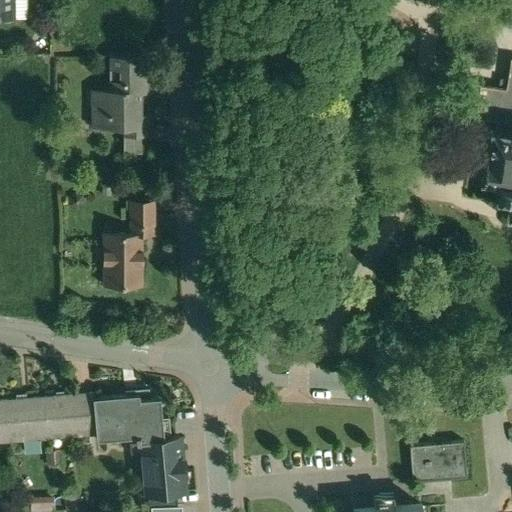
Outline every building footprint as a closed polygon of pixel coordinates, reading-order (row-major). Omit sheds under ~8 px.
[(0,0),(0,18),(12,19),(11,0),(0,0)] [(148,56),(109,56),(109,91),(92,91),(92,129),(124,129),(124,123),(137,122),(137,117),(142,117),(141,95),(147,94),(149,93),(151,92),(153,89),(153,87),(152,84),(150,82),(148,81),(148,56)] [(511,57),(510,57),(506,88),(501,88),(501,87),(479,84),(478,95),(475,116),(496,119),(495,128),(511,131),(511,125),(511,57)] [(142,117),(137,117),(137,122),(124,123),(124,129),(124,136),(149,136),(148,117),(142,117)] [(511,125),(511,131),(495,128),(489,127),(485,153),(483,152),(480,178),(497,180),(495,193),(508,195),(507,203),(511,203),(511,125)] [(155,216),(130,216),(130,233),(143,233),(143,235),(155,235),(155,216)] [(130,233),(103,233),(103,286),(142,286),(143,235),(143,233),(130,233)] [(94,393),(0,401),(0,442),(96,435),(92,399),(94,399),(94,393)] [(160,398),(139,400),(138,394),(94,399),(92,399),(96,435),(96,440),(135,436),(136,443),(150,441),(151,453),(146,453),(144,457),(147,494),(176,492),(184,491),(180,451),(172,451),(169,418),(162,419),(160,398)] [(464,441),(410,446),(413,481),(467,477),(464,441)] [(176,492),(147,494),(148,507),(151,507),(177,506),(176,492)]
